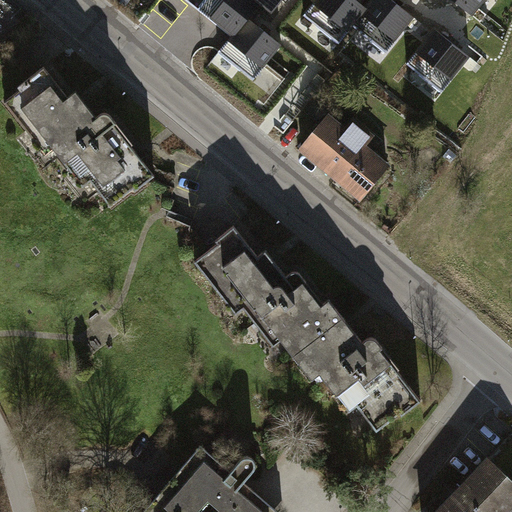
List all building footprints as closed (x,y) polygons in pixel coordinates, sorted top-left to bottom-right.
[(205,0),(199,8),(232,36),(233,36),(248,17),(249,18),(261,4),(262,3),(257,0),(205,0)] [(257,0),(262,3),(261,4),(272,13),(282,0),(257,0)] [(339,44),(354,26),(353,25),(367,8),(365,7),(357,0),(316,0),(304,15),(339,44)] [(393,0),(370,0),(365,7),(367,8),(353,25),(354,26),(387,52),(415,17),(393,0)] [(453,0),(474,16),(486,0),(453,0)] [(282,45),(249,18),(248,17),(233,36),(232,36),(219,52),(254,80),(282,45)] [(471,57),(436,29),(407,64),(442,92),(471,57)] [(21,89),(5,102),(28,131),(36,126),(65,163),(73,157),(111,205),(134,187),(136,191),(155,175),(115,125),(117,123),(110,114),(108,113),(106,113),(104,113),(102,113),(97,117),(76,91),(69,97),(44,67),(19,87),(21,89)] [(328,117),(303,147),(321,162),(320,163),(362,197),(387,167),(381,162),(384,157),(366,143),(371,137),(353,122),(345,132),(328,117)] [(263,316),(305,283),(307,281),(300,272),(297,271),(294,271),(291,273),(286,276),(266,250),(258,256),(234,225),(216,240),(218,242),(195,261),(218,291),(226,285),(256,323),(263,316)] [(263,316),(295,356),(302,350),(332,388),(339,382),(377,430),(400,412),(402,415),(421,400),(381,349),(383,347),(376,338),(374,337),(370,337),(368,338),(363,341),(329,299),(322,305),(305,283),(263,316)] [(157,511),(156,511),(265,511),(259,507),(260,506),(252,500),(251,500),(249,498),(253,493),(242,484),(256,469),(256,465),(256,462),(255,460),(253,458),(251,456),(248,455),(245,456),(243,457),(225,478),(202,458),(192,470),(189,467),(154,509),(157,511)] [(511,481),(489,460),(439,511),(503,511),(511,503),(511,481)]
